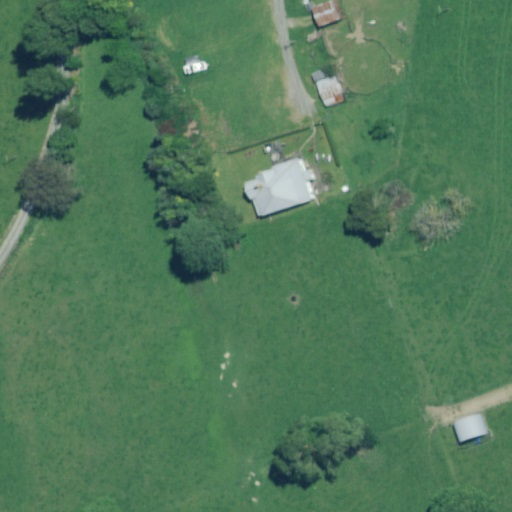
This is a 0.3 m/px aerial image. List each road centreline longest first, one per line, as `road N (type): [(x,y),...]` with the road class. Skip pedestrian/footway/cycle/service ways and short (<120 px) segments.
road 1 (track): [(72,0),(54,180),(0,266)]
road 2 (unknown): [(277,0),(290,71),(314,121)]
